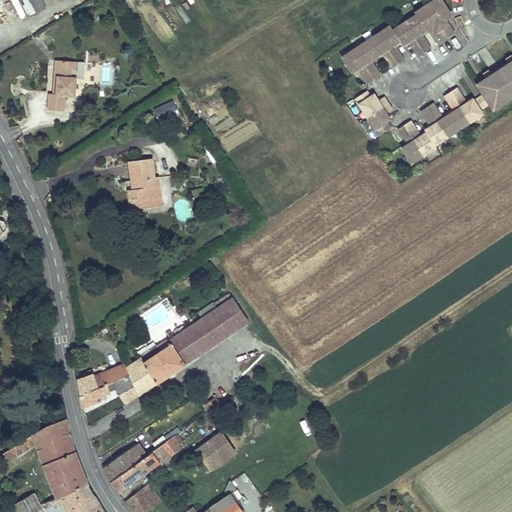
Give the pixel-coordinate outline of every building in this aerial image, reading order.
[(11,0),(19,19),(26,16),(19,0),(11,0)] [(22,0),(28,14),(46,8),(43,0),(22,0)] [(445,17),(451,14),(441,0),(435,0),(416,13),(417,15),(394,30),(391,26),(343,57),(353,72),(359,68),(369,83),(382,75),(371,59),(382,52),(393,68),(405,60),(395,44),(400,41),(403,45),(409,41),(419,57),(432,48),(421,33),(432,26),(443,41),(455,33),(445,17)] [(494,110),(511,97),(511,55),(506,58),(510,64),(492,75),(489,70),(483,73),(487,79),(478,84),(494,110)] [(73,62),(57,60),(55,76),(58,77),(57,94),(54,94),(50,93),(49,110),(64,111),(66,95),(77,97),(78,78),(72,77),(73,62)] [(435,145),(483,114),(473,99),(467,103),(457,87),(445,96),(455,111),(444,119),(434,103),(421,111),(431,127),(426,130),(427,133),(422,136),(411,120),(399,129),(409,144),(403,148),(413,163),(437,147),(435,145)] [(356,98),(380,135),(392,127),(388,121),(391,119),(387,113),(392,110),(384,97),(379,101),(375,95),(372,97),(368,91),(356,98)] [(158,117),(177,112),(175,101),(156,106),(158,117)] [(158,200),(155,178),(153,160),(130,162),(133,182),(136,181),(137,189),(134,189),(130,190),(132,208),(144,207),(143,202),(158,200)] [(143,202),(144,207),(163,205),(160,178),(155,178),(158,200),(143,202)] [(234,298),(171,341),(187,365),(250,323),(234,298)] [(126,405),(187,365),(171,341),(170,340),(165,343),(168,347),(162,351),(146,362),(144,359),(128,369),(131,376),(135,386),(120,395),(121,397),(126,405)] [(168,347),(165,343),(159,347),(162,351),(168,347)] [(95,379),(80,384),(82,396),(107,386),(115,382),(131,376),(128,369),(126,366),(96,382),(95,379)] [(79,380),(80,384),(95,379),(94,375),(79,380)] [(131,376),(115,382),(117,389),(120,395),(135,386),(131,376)] [(192,380),(185,385),(190,391),(197,386),(192,380)] [(115,382),(107,386),(109,393),(117,389),(115,382)] [(107,386),(82,396),(84,409),(107,398),(106,394),(109,393),(107,386)] [(225,409),(216,397),(212,400),(222,412),(225,409)] [(215,418),(222,412),(212,400),(205,406),(215,418)] [(58,498),(89,486),(75,452),(67,420),(34,435),(13,449),(17,456),(36,445),(58,498)] [(236,453),(221,432),(220,432),(196,450),(211,471),(236,453)] [(177,434),(174,437),(180,444),(183,442),(177,434)] [(182,447),(180,444),(174,437),(167,442),(175,452),(182,447)] [(175,452),(167,442),(153,452),(162,463),(175,452)] [(145,458),(149,455),(141,443),(136,446),(145,458)] [(145,458),(136,446),(104,468),(111,482),(145,458)] [(8,462),(17,456),(13,449),(4,455),(8,462)] [(149,455),(145,458),(111,482),(120,494),(148,473),(162,463),(153,452),(149,455)] [(232,493),(237,489),(232,482),(232,481),(230,482),(228,487),(232,493)] [(88,511),(102,505),(89,486),(58,498),(42,505),(44,509),(44,510),(48,508),(49,510),(63,503),(67,511),(88,511)] [(144,511),(153,506),(148,498),(142,490),(125,502),(132,511),(144,511)] [(161,501),(155,493),(148,498),(153,506),(161,501)] [(18,511),(38,511),(44,509),(42,505),(35,494),(15,506),(18,511)] [(223,500),(211,508),(213,511),(244,511),(237,501),(236,502),(231,495),(223,500)]
